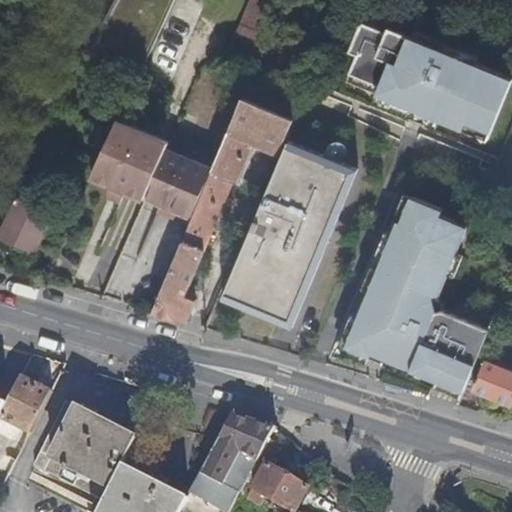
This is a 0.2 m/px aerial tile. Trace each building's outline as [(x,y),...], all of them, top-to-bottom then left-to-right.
[(173,0),(118,0),(92,52),(142,71),(173,0)] [(251,0),(227,58),(254,70),(284,0),(251,0)] [(431,47),(412,39),(362,20),(348,54),(355,57),(348,76),(378,87),(375,96),(388,101),(405,108),(431,47)] [(431,47),(475,64),(478,57),(414,32),(412,39),(431,47)] [(511,79),(511,77),(475,64),(431,47),(405,108),(438,120),(463,130),(465,121),(491,131),(511,79)] [(378,87),(348,76),(345,84),(375,96),(378,87)] [(188,226),(170,270),(193,277),(233,182),(237,184),(254,144),(257,146),(279,155),(294,119),(243,97),(213,168),(192,217),(188,226)] [(438,120),(405,108),(388,101),(386,108),(436,128),(438,120)] [(126,191),(144,198),(165,148),(168,141),(119,120),(92,177),(113,186),(111,191),(124,196),(126,191)] [(487,140),(491,131),(465,121),(463,130),(487,140)] [(293,327),(359,167),(291,139),(225,299),(293,327)] [(254,144),(237,184),(241,185),(257,146),(254,144)] [(165,148),(144,198),(159,203),(192,217),(213,168),(165,148)] [(121,205),(124,196),(111,191),(108,199),(121,205)] [(401,222),(411,197),(404,194),(394,220),(397,222),(398,221),(401,222)] [(369,292),(359,316),(347,347),(370,357),(372,353),(412,370),(437,309),(434,295),(440,294),(449,273),(457,253),(467,225),(441,215),(443,210),(411,197),(401,222),(398,221),(397,222),(393,234),(383,257),(378,269),(369,292)] [(0,237),(33,253),(35,254),(55,216),(17,199),(0,233),(0,237)] [(156,212),(188,226),(192,217),(159,203),(156,212)] [(376,254),(383,257),(393,234),(386,231),(376,254)] [(22,275),(34,278),(44,258),(35,254),(33,253),(22,275)] [(457,253),(449,273),(455,276),(464,255),(457,253)] [(362,289),(369,292),(378,269),(371,266),(362,289)] [(170,270),(152,313),(186,323),(195,301),(185,296),(193,277),(170,270)] [(438,311),(444,310),(440,294),(434,295),(437,309),(438,311)] [(433,378),(465,391),(467,387),(481,352),(495,318),(464,306),(460,317),(444,310),(438,311),(437,309),(412,370),(433,378)] [(430,384),(433,378),(412,370),(372,353),(370,357),(347,347),(359,316),(352,313),(337,351),(367,363),(369,360),(430,384)] [(473,390),(511,404),(511,370),(486,359),(473,390)] [(0,433),(25,446),(53,390),(22,376),(8,403),(0,419),(0,433)] [(0,419),(8,403),(0,397),(0,419)] [(67,483),(99,418),(67,401),(34,466),(67,483)] [(269,439),(275,427),(233,415),(189,499),(181,511),(230,511),(257,463),(269,439)] [(104,502),(123,466),(137,437),(99,418),(67,483),(104,502)] [(280,445),(269,439),(257,463),(266,467),(268,464),(280,445)] [(181,511),(189,499),(150,480),(158,464),(139,455),(131,470),(123,466),(104,502),(99,511),(181,511)] [(0,486),(3,488),(17,461),(6,456),(0,468),(0,486)] [(295,511),(309,488),(268,464),(266,467),(254,488),(294,511),(295,511)]
